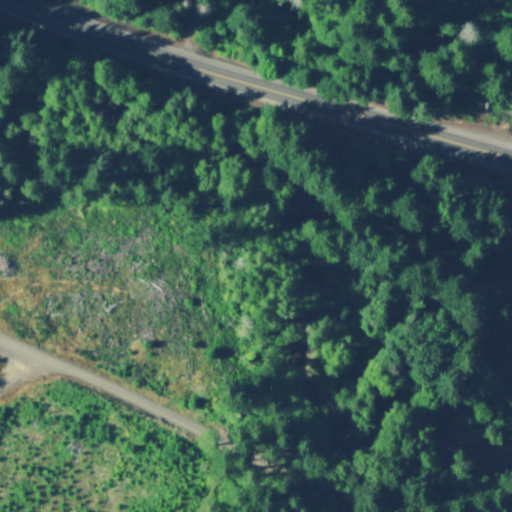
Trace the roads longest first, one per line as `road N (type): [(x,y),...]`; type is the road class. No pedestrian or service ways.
road 1 (trunk): [(511,155),(157,52),(13,0)]
road 2 (track): [(0,329),(391,511)]
